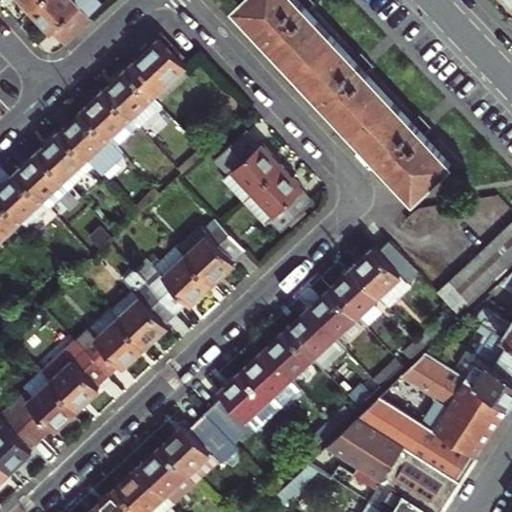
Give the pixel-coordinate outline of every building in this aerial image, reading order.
[(22,0),(23,0),(33,11),(44,0),(22,0)] [(44,0),(33,11),(48,27),(66,46),(94,20),(90,15),(103,2),(101,0),(44,0)] [(245,0),(240,5),(417,198),(452,165),(426,136),(432,131),(420,118),(414,123),(368,73),(374,68),(369,62),(362,55),(356,60),(311,10),(317,5),(312,0),(245,0)] [(144,56),(127,71),(151,97),(187,63),(164,37),(144,56)] [(116,82),(104,92),(133,123),(155,102),(151,97),(127,71),(116,82)] [(82,113),(111,143),(133,123),(104,92),(93,103),(82,113)] [(71,124),(61,133),(93,168),(101,177),(123,157),(111,143),(82,113),(71,124)] [(223,178),(244,200),(281,165),(271,154),(262,144),(260,146),(246,131),(215,160),(227,173),(223,178)] [(50,143),(38,154),(70,188),(93,168),(61,133),(50,143)] [(16,174),(48,209),(60,198),(70,209),(80,199),(70,188),(38,154),(28,163),(16,174)] [(295,180),(281,165),(244,200),(265,222),(269,218),(282,232),(313,203),(303,193),(305,191),(295,180)] [(26,230),(48,209),(16,174),(5,185),(0,189),(0,202),(20,224),(26,230)] [(160,196),(155,190),(138,206),(144,211),(160,196)] [(0,253),(3,251),(0,247),(0,241),(20,224),(0,202),(0,253)] [(200,229),(198,226),(176,246),(211,284),(224,271),(234,262),(232,261),(243,251),(213,218),(200,229)] [(511,230),(509,227),(498,236),(511,250),(511,230)] [(112,236),(104,228),(93,238),(101,246),(112,236)] [(508,267),(511,263),(511,250),(498,236),(488,245),(508,267)] [(379,250),(376,247),(364,258),(352,269),(379,297),(402,276),(408,282),(420,271),(391,239),(379,250)] [(146,255),(133,268),(175,313),(186,304),(187,305),(196,298),(211,284),(176,246),(175,245),(154,264),(146,255)] [(508,267),(488,245),(478,254),(498,276),(508,267)] [(488,285),(498,276),(478,254),(468,264),(488,285)] [(488,285),(468,264),(459,272),(478,294),(488,285)] [(118,282),(130,294),(111,311),(144,346),(156,334),(166,325),(164,323),(175,313),(133,268),(118,282)] [(330,289),(357,318),(379,297),(352,269),(339,281),(330,289)] [(511,271),(502,281),(511,287),(511,271)] [(478,294),(459,272),(449,281),(469,303),(478,294)] [(402,276),(379,297),(388,307),(412,286),(408,282),(402,276)] [(469,303),(449,281),(438,291),(452,306),(458,313),(469,303)] [(492,292),(499,297),(511,305),(511,287),(502,281),(490,291),(492,292)] [(308,310),(335,338),(357,318),(330,289),(317,302),(308,310)] [(492,292),(469,313),(477,318),(499,297),(492,292)] [(458,313),(452,306),(416,337),(423,345),(458,313)] [(74,339),(107,375),(117,366),(119,368),(129,359),(144,346),(111,311),(108,308),(74,339)] [(286,330),(313,358),(325,371),(347,351),(335,338),(308,310),(297,320),(286,330)] [(511,323),(511,324),(494,313),(490,319),(486,317),(483,322),(495,330),(511,340),(511,323)] [(487,343),(495,330),(483,322),(481,320),(473,334),(485,342),(478,355),(490,363),(492,364),(500,351),(487,343)] [(292,378),(313,358),(286,330),(275,341),(265,350),(292,378)] [(487,343),(500,351),(492,364),(511,376),(511,340),(495,330),(487,343)] [(416,337),(402,351),(409,358),(423,345),(416,337)] [(73,339),(40,370),(76,408),(89,396),(99,387),(97,385),(107,375),(74,339),(73,339)] [(244,369),(280,408),(301,388),(292,378),(265,350),(255,359),(244,369)] [(426,351),(401,374),(434,395),(435,402),(423,421),(478,456),(496,429),(511,405),(467,377),(426,351)] [(372,378),(379,386),(401,365),(395,359),(372,378)] [(467,377),(511,405),(511,403),(511,376),(492,364),(490,363),(485,371),(475,365),(467,377)] [(25,390),(9,404),(40,437),(49,429),(51,431),(63,420),(76,408),(40,370),(39,369),(21,386),(25,390)] [(256,430),(280,408),(244,369),(230,382),(221,391),(224,395),(208,410),(238,442),(254,427),(256,430)] [(372,378),(358,392),(365,399),(379,386),(372,378)] [(470,470),(478,456),(380,394),(358,415),(382,430),(462,482),(470,470)] [(329,418),(337,425),(352,411),(345,403),(329,418)] [(0,463),(7,471),(22,458),(31,449),(29,448),(40,437),(9,404),(0,412),(0,463)] [(180,429),(164,443),(199,481),(219,462),(222,464),(227,459),(235,451),(241,446),(238,442),(208,410),(189,428),(185,424),(180,429)] [(342,465),(354,472),(359,464),(434,511),(442,511),(449,502),(462,482),(382,430),(358,415),(327,445),(347,457),(342,465)] [(315,431),(322,438),(337,425),(329,418),(315,431)] [(177,501),(199,481),(164,443),(151,455),(142,464),(177,501)] [(342,465),(347,457),(327,445),(319,453),(341,467),(342,465)] [(235,451),(227,459),(233,466),(242,458),(235,451)] [(271,498),(283,505),(321,468),(310,461),(271,498)] [(146,511),(165,511),(177,501),(142,464),(131,474),(120,484),(146,511)] [(378,492),(372,501),(388,511),(434,511),(359,464),(354,472),(352,475),(378,492)] [(146,511),(120,484),(107,496),(97,505),(103,511),(146,511)] [(242,511),(250,505),(243,498),(227,511),(242,511)] [(388,511),(372,501),(364,511),(388,511)]
